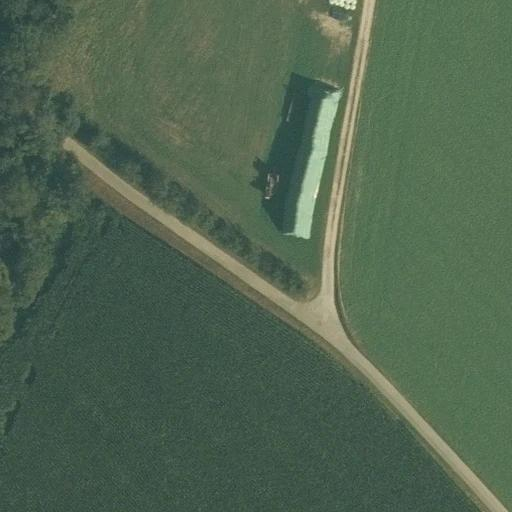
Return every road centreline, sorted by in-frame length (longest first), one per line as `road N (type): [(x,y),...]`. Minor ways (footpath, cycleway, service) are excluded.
road 1 (track): [(497,511),(374,370),(0,92)]
road 2 (track): [(373,0),(331,247),(327,336)]
